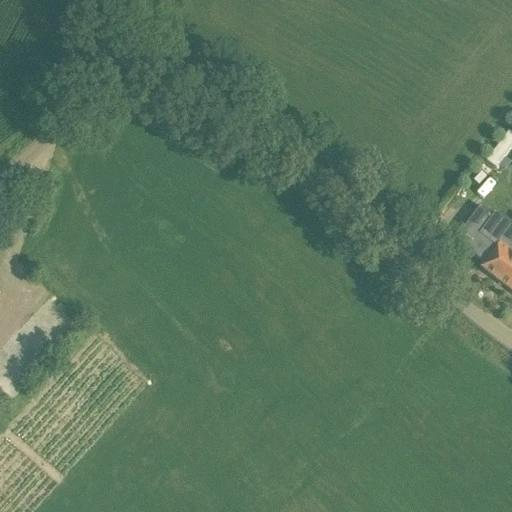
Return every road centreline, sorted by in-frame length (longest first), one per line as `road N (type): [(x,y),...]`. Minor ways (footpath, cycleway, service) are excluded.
road 1 (unclassified): [(511,354),(266,128),(119,41)]
road 2 (unclassified): [(0,173),(55,135),(119,41)]
